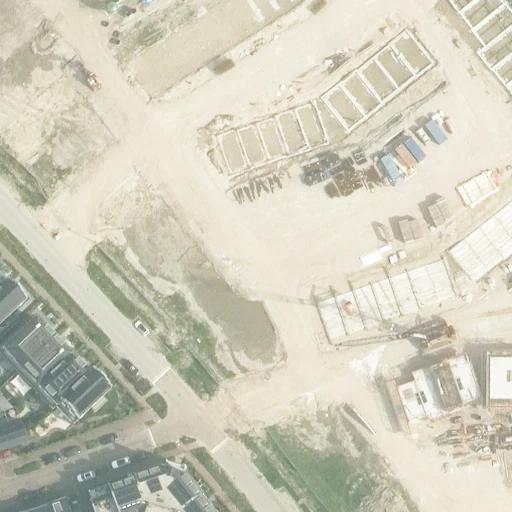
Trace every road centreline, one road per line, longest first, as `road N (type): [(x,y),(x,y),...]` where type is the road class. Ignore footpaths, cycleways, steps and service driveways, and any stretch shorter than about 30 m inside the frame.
road 1 (residential): [(197,422),(471,326)]
road 2 (residential): [(37,244),(197,422)]
road 3 (residential): [(197,422),(0,496)]
road 4 (residential): [(296,274),(165,129)]
road 5 (residential): [(165,129),(42,0)]
road 6 (residential): [(37,244),(165,129)]
